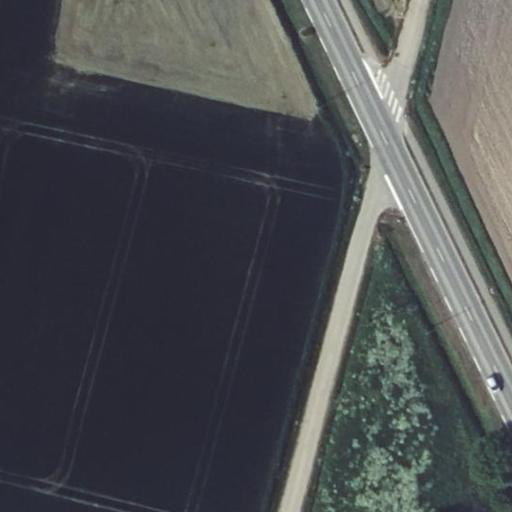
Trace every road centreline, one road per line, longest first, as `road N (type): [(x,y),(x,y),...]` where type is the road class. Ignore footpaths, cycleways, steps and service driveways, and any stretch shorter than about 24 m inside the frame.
road 1 (unclassified): [(290,511),(387,139)]
road 2 (tertiary): [(511,398),(387,139)]
road 3 (tertiary): [(387,139),(319,0)]
road 4 (unclassified): [(387,139),(421,0)]
